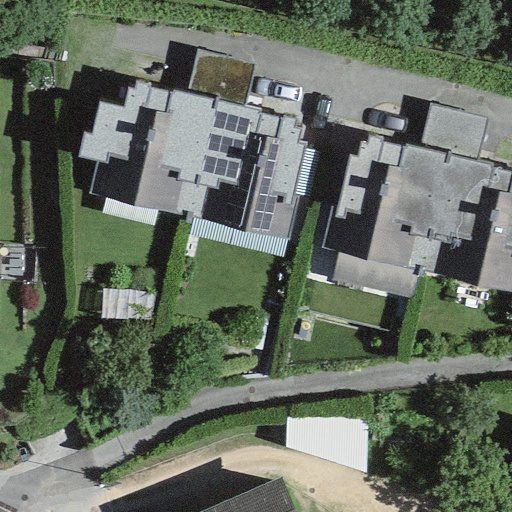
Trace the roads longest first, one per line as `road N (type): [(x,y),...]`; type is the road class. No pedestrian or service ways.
road 1 (residential): [(511,369),(208,406),(39,475)]
road 2 (unknown): [(511,150),(139,32)]
